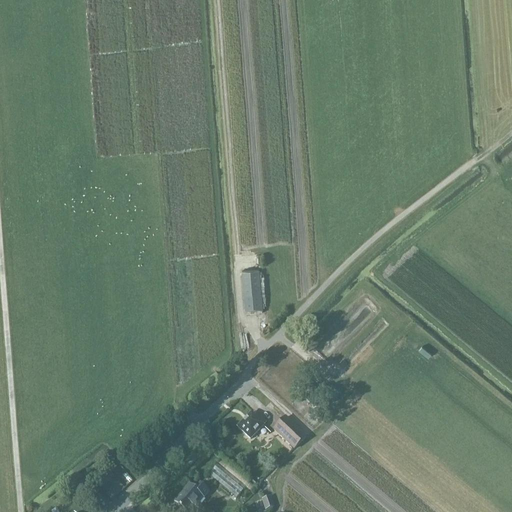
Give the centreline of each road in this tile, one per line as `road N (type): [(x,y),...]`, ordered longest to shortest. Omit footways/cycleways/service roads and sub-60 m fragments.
road 1 (unclassified): [(109,511),(244,379),(343,265),(476,159)]
road 2 (track): [(21,511),(0,233)]
